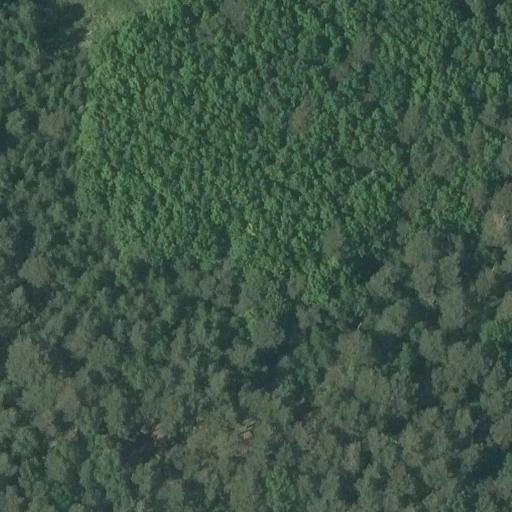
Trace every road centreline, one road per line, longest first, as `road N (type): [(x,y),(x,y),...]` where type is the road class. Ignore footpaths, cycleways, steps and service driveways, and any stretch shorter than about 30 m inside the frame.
road 1 (unknown): [(0,485),(151,511)]
road 2 (track): [(72,0),(146,33),(196,0)]
